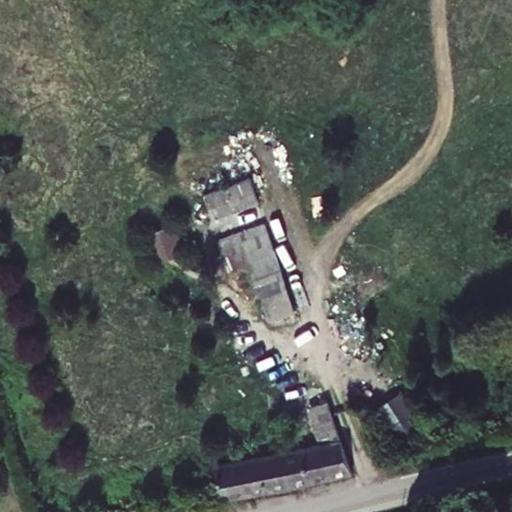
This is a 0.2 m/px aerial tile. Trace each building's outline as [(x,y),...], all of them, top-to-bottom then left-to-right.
[(270,202),(261,175),(216,190),(225,217),(270,202)] [(225,217),(232,238),(277,223),(270,202),(225,217)] [(277,223),(232,238),(229,239),(239,270),(260,263),(268,286),(296,277),(287,253),(277,223)] [(311,244),(293,250),(301,275),(319,269),(311,244)] [(301,275),(293,250),(287,253),(296,277),(301,275)] [(296,277),(268,286),(277,312),(304,302),(296,277)] [(336,441),(295,452),(306,482),(364,469),(340,399),(322,404),(336,441)] [(237,496),(306,482),(295,452),(234,463),(232,456),(224,458),(237,496)]
